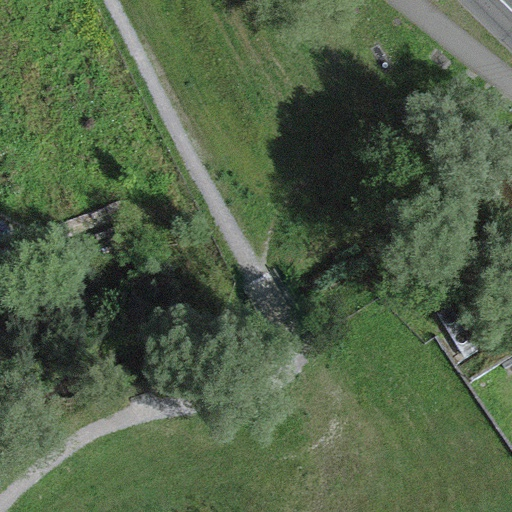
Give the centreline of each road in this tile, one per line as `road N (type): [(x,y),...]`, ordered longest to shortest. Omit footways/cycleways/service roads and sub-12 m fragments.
road 1 (motorway): [(503,511),(243,0)]
road 2 (motorway): [(14,0),(256,511)]
road 3 (motorway): [(383,511),(153,0)]
road 4 (motorway): [(0,357),(51,511)]
